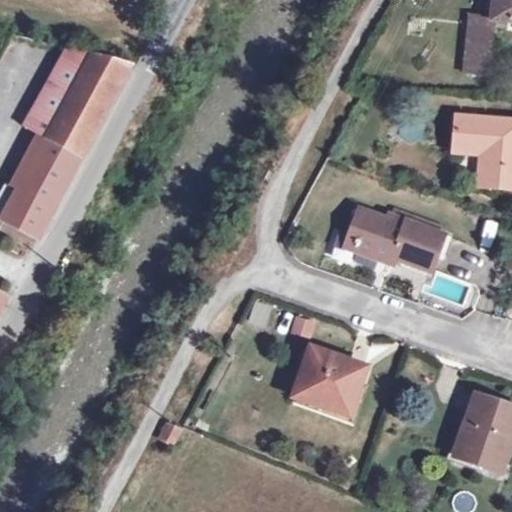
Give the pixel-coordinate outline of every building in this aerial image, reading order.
[(511,0),(491,0),(489,27),(511,28),(511,0)] [(486,78),(489,27),(466,26),(463,76),(486,78)] [(503,54),(511,54),(511,32),(507,32),(503,54)] [(71,49),(28,128),(84,156),(135,65),(71,49)] [(511,119),(451,116),(448,150),(482,153),(480,182),(511,185),(511,119)] [(0,216),(40,237),(84,156),(28,128),(24,135),(45,146),(24,184),(13,177),(0,201),(0,216)] [(380,216),(378,221),(428,238),(430,233),(380,216)] [(371,227),(344,218),(336,240),(347,244),(342,257),(369,266),(372,258),(417,273),(422,261),(430,239),(428,238),(378,221),(374,220),(371,227)] [(437,241),(430,239),(422,261),(428,263),(437,241)] [(347,244),(336,240),(332,253),(342,257),(347,244)] [(309,339),(313,321),(295,316),(290,334),(309,339)] [(330,353),(311,394),(338,404),(336,408),(361,419),(380,374),(330,353)] [(338,404),(311,394),(307,404),(358,427),(361,419),(336,408),(338,404)] [(511,411),(488,402),(466,457),(511,475),(511,472),(511,411)] [(163,421),(158,441),(176,446),(182,426),(163,421)]
